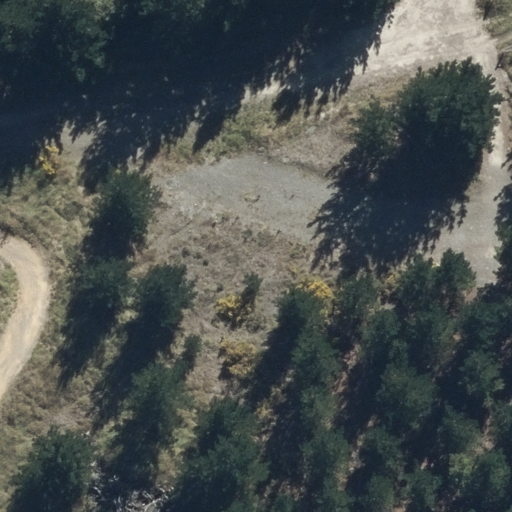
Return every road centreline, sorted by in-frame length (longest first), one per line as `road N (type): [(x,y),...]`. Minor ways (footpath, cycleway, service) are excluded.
road 1 (track): [(511,197),(379,219),(90,125)]
road 2 (unclassified): [(0,137),(90,125),(393,23),(407,0)]
road 3 (track): [(511,384),(471,205)]
